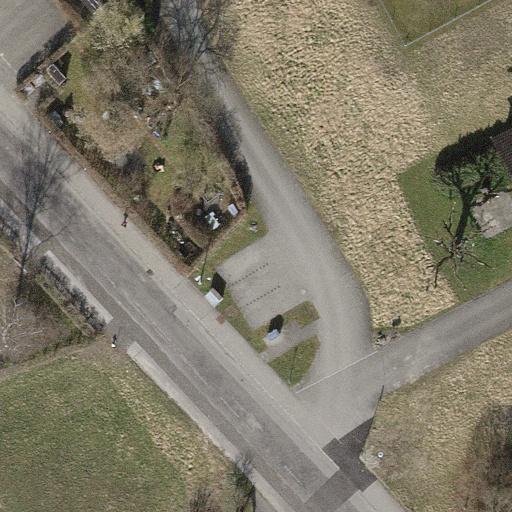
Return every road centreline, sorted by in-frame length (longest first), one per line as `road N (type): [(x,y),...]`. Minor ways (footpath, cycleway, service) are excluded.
road 1 (residential): [(255,442),(339,394),(343,303),(191,38),(183,0)]
road 2 (residential): [(255,442),(0,169)]
